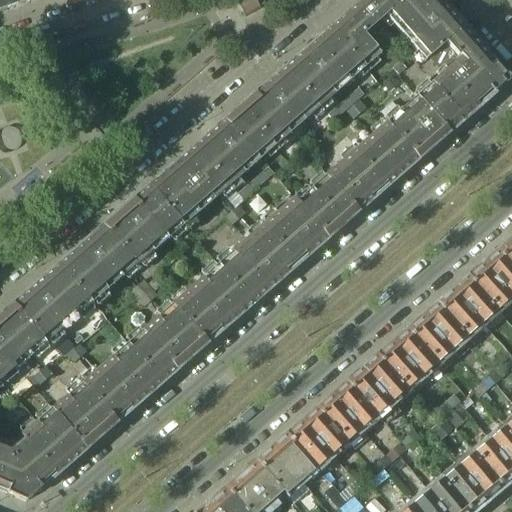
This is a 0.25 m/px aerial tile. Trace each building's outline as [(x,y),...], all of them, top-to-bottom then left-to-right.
[(19,5),(16,0),(0,0),(0,5),(2,11),(19,5)] [(244,19),(259,10),(258,8),(264,5),(260,0),(239,0),(235,3),(244,19)] [(396,3),(392,0),(363,0),(343,18),(361,38),(362,37),(384,17),(383,15),(396,3)] [(399,0),(396,3),(383,15),(384,17),(424,62),(440,48),(439,47),(461,29),(458,26),(458,22),(454,18),(451,17),(435,0),(399,0)] [(343,18),(314,43),(348,83),(379,56),(378,54),(371,47),(362,37),(361,38),(343,18)] [(489,98),(503,85),(505,83),(505,80),(493,65),(493,62),(489,57),(485,57),(470,39),(470,36),(466,31),(463,31),(461,29),(439,47),(440,48),(451,61),(412,95),(415,98),(414,99),(446,135),(450,131),(454,131),(458,127),(459,124),(480,105),(484,105),(489,101),(489,98)] [(384,49),(377,42),(371,47),(378,54),(384,49)] [(348,83),(314,43),(283,70),(318,109),(348,83)] [(397,76),(404,69),(399,63),(391,70),(397,76)] [(283,70),(254,96),(288,135),(318,109),(283,70)] [(357,90),(349,96),(354,102),(362,96),(357,90)] [(254,96),(251,98),(247,99),(243,103),(241,107),(236,111),(232,112),(227,116),(225,121),(223,122),(258,162),(288,135),(254,96)] [(349,96),(342,103),(347,109),(354,102),(349,96)] [(446,135),(414,99),(385,124),(417,161),(446,135)] [(357,102),(351,108),(358,115),(364,110),(357,102)] [(347,109),(342,103),(334,109),(339,116),(347,109)] [(358,115),(351,108),(345,113),(352,121),(358,115)] [(332,122),(339,116),(334,109),(326,116),(332,122)] [(258,162),(223,122),(192,150),(227,189),(258,162)] [(417,161),(385,124),(354,151),(386,188),(390,184),(393,183),(397,180),(399,176),(405,171),(408,170),(412,167),(414,163),(417,161)] [(192,150),(163,175),(197,215),(227,189),(192,150)] [(354,151),(341,163),(311,190),(342,226),(359,211),(363,210),(367,206),(369,203),(375,198),(378,197),(382,193),(384,189),(386,188),(354,151)] [(280,170),(286,178),(293,173),(286,165),(280,170)] [(267,169),(259,175),(264,181),(272,175),(267,169)] [(163,175),(149,188),(133,201),(167,241),(197,215),(163,175)] [(259,175),(251,182),(257,188),(264,181),(259,175)] [(257,188),(251,182),(244,188),(249,194),(257,188)] [(242,201),(249,194),(244,188),(236,195),(242,201)] [(342,226),(311,190),(295,203),(293,200),(261,228),(295,267),(299,263),(303,262),(307,259),(308,256),(314,250),(318,249),(322,246),(323,242),(342,226)] [(257,196),(246,206),(255,216),(267,205),(257,196)] [(133,201),(130,204),(126,204),(122,208),(121,212),(115,217),(111,217),(107,221),(106,225),(102,228),(135,266),(137,267),(167,241),(133,201)] [(237,208),(230,213),(237,221),(243,215),(237,208)] [(230,213),(224,219),(231,226),(237,221),(230,213)] [(102,228),(72,254),(105,292),(135,266),(102,228)] [(261,228),(249,238),(216,267),(251,306),(254,303),(257,302),(262,298),(263,295),(269,290),(272,289),(277,285),(278,282),(284,276),(288,276),(292,272),(293,269),(295,267),(261,228)] [(511,241),(510,239),(494,252),(511,271),(511,241)] [(511,271),(494,252),(480,265),(511,301),(511,271)] [(105,292),(72,254),(42,280),(75,318),(105,292)] [(511,301),(480,265),(464,278),(497,316),(511,302),(511,301)] [(216,267),(203,278),(171,306),(205,346),(209,342),(212,342),(217,338),(218,335),(224,329),(227,329),(232,324),(233,321),(239,316),(242,315),(247,311),(248,308),(251,306),(216,267)] [(464,278),(449,292),(482,329),(497,316),(464,278)] [(42,280),(12,306),(46,344),(75,318),(42,280)] [(153,281),(146,287),(149,290),(150,292),(158,286),(153,281)] [(149,290),(146,287),(142,282),(136,288),(143,295),(149,290)] [(143,295),(136,288),(130,293),(137,301),(143,295)] [(155,297),(150,292),(149,290),(143,295),(149,303),(155,297)] [(449,292),(434,305),(467,342),(482,329),(449,292)] [(143,295),(137,301),(143,308),(149,303),(143,295)] [(434,305),(419,318),(452,355),(467,342),(434,305)] [(1,314),(0,317),(0,353),(15,371),(46,344),(12,306),(10,309),(7,309),(1,314)] [(171,306),(158,318),(126,345),(161,384),(163,382),(167,381),(172,377),(173,374),(205,346),(171,306)] [(419,318),(405,331),(437,368),(452,355),(419,318)] [(405,331),(390,343),(423,381),(437,368),(405,331)] [(66,341),(55,351),(62,358),(73,349),(66,341)] [(390,343),(374,357),(407,394),(423,381),(390,343)] [(126,345),(113,357),(81,385),(115,424),(118,422),(122,421),(126,417),(128,413),(133,408),(137,407),(141,403),(143,400),(148,395),(152,394),(156,390),(158,387),(161,384),(126,345)] [(78,346),(72,352),(78,359),(84,354),(78,346)] [(78,359),(72,352),(66,357),(72,365),(78,359)] [(15,371),(0,353),(0,381),(14,370),(15,371)] [(374,357),(359,370),(392,408),(407,394),(374,357)] [(511,357),(503,366),(509,373),(511,370),(511,357)] [(44,368),(38,374),(44,381),(50,376),(44,368)] [(359,370),(345,383),(377,420),(392,408),(359,370)] [(44,381),(38,374),(32,379),(38,386),(44,381)] [(345,383),(330,396),(362,434),(377,420),(345,383)] [(81,385),(68,397),(51,411),(51,410),(36,423),(71,463),(115,424),(81,385)] [(472,393),(459,404),(457,406),(463,413),(473,405),(471,403),(477,398),(472,393)] [(330,396),(314,409),(347,447),(362,434),(330,396)] [(452,396),(434,411),(441,420),(457,406),(459,404),(452,396)] [(314,409),(299,423),(332,460),(347,447),(314,409)] [(22,435),(35,424),(25,413),(12,424),(22,435)] [(511,417),(500,427),(511,441),(511,417)] [(443,420),(429,431),(439,442),(452,431),(443,420)] [(7,423),(0,429),(0,430),(4,436),(13,429),(7,423)] [(0,492),(25,503),(71,463),(36,423),(35,424),(22,435),(7,448),(4,451),(0,448),(0,492)] [(299,423),(285,435),(318,473),(332,460),(299,423)] [(511,441),(500,427),(485,440),(511,471),(511,441)] [(413,432),(400,443),(406,450),(407,449),(414,443),(419,439),(413,432)] [(285,435),(277,442),(270,448),(302,486),(318,473),(285,435)] [(437,440),(431,445),(439,455),(445,450),(437,440)] [(511,481),(511,471),(485,440),(469,453),(501,491),(511,481)] [(414,443),(407,449),(410,452),(417,446),(414,443)] [(398,445),(385,456),(391,464),(404,452),(398,445)] [(270,448),(254,462),(287,499),(302,486),(270,448)] [(501,491),(469,453),(454,466),(486,504),(501,491)] [(385,456),(371,469),(377,476),(391,464),(385,456)] [(272,511),(287,499),(254,462),(239,475),(271,511),(272,511)] [(475,511),(486,504),(454,466),(439,478),(467,511),(475,511)] [(271,511),(239,475),(224,489),(244,511),(271,511)] [(467,511),(439,478),(424,490),(442,511),(467,511)] [(244,511),(224,489),(208,503),(216,511),(244,511)] [(442,511),(424,490),(409,503),(417,511),(442,511)] [(338,498),(331,504),(336,510),(343,504),(338,498)] [(216,511),(208,503),(196,511),(216,511)] [(417,511),(409,503),(398,511),(417,511)]
